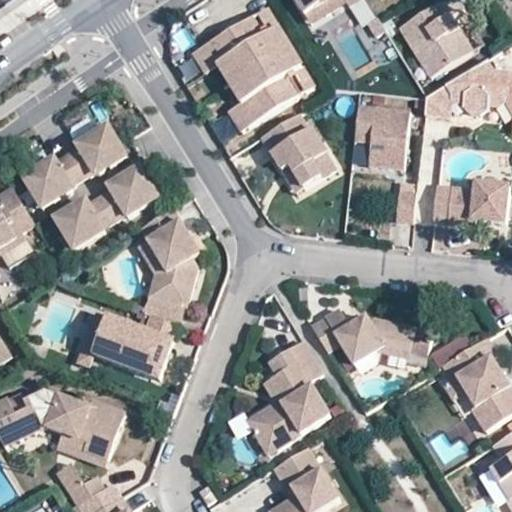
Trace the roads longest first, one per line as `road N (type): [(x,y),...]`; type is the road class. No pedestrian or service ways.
road 1 (residential): [(101,0),(268,268)]
road 2 (residential): [(268,268),(243,294),(182,456),(178,480),(187,511)]
road 3 (residential): [(511,291),(472,276),(322,261),(268,268)]
